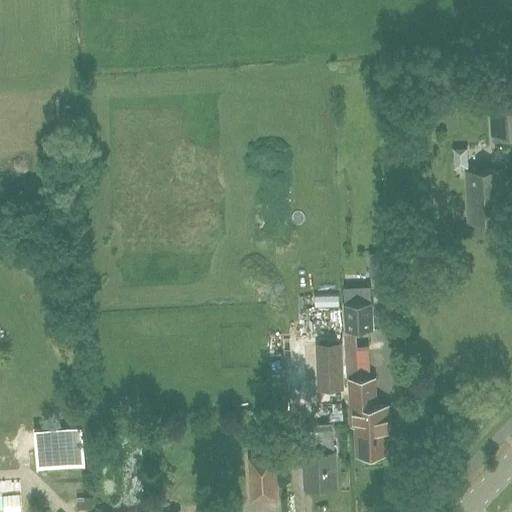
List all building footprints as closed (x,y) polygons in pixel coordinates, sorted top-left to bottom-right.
[(511,64),(489,66),(490,80),(511,78),(511,64)] [(511,137),(511,93),(490,95),(492,139),(511,137)] [(470,221),(503,219),(500,170),(467,171),(470,221)] [(343,304),(344,331),(374,330),(373,302),(343,304)] [(346,360),(306,362),(307,379),(346,377),(346,360)] [(373,378),(349,379),(351,425),(356,425),(357,454),(364,454),(366,458),(376,458),(379,453),(385,453),(384,428),(388,428),(387,406),(374,406),(373,378)] [(341,383),(319,384),(321,420),(343,419),(341,383)] [(335,487),(334,454),(333,454),(332,425),(305,426),(306,455),(304,455),(305,488),(335,487)] [(251,499),(274,498),(272,458),(249,459),(251,499)] [(0,511),(27,511),(26,497),(0,498),(0,511)]
